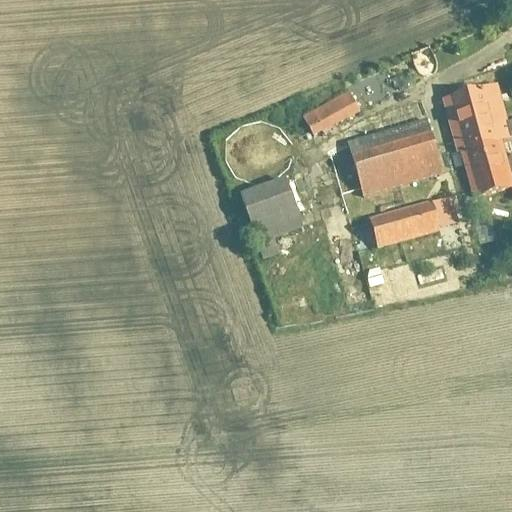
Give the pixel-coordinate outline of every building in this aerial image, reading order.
[(442,100),(473,202),(511,190),(511,143),(495,85),(442,100)] [(303,122),(312,142),(351,124),(341,104),(303,122)] [(350,145),(365,199),(442,179),(428,125),(350,145)] [(240,204),(256,250),(300,234),(284,188),(240,204)] [(368,219),(378,255),(435,239),(425,204),(368,219)]
